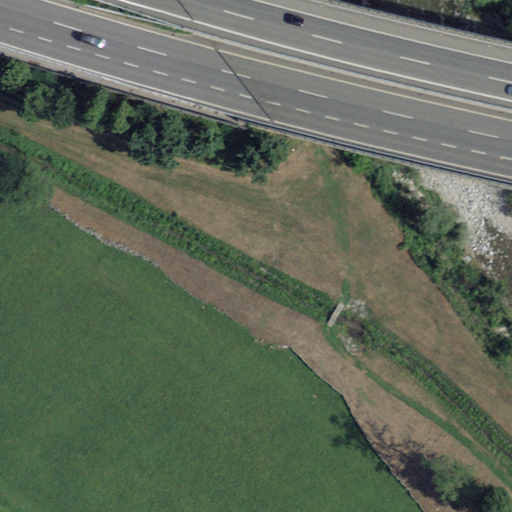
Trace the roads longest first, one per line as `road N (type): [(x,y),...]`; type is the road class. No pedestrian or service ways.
road 1 (motorway): [(0,4),(223,82),(511,144)]
road 2 (motorway): [(511,89),(164,0)]
